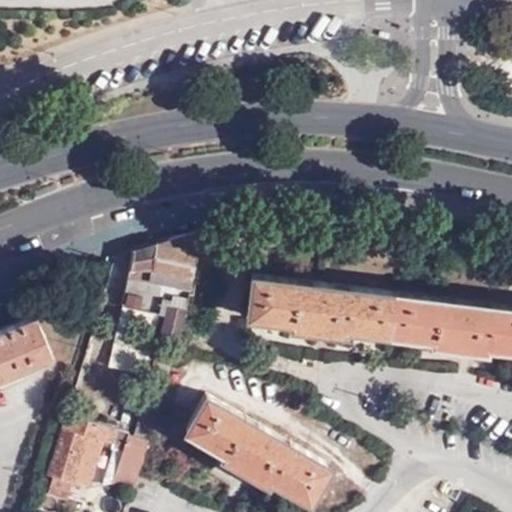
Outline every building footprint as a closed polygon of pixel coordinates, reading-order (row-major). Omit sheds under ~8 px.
[(180,337),(200,229),(164,237),(133,248),(119,298),(163,312),(158,330),(180,337)] [(511,302),(251,271),(246,313),(291,319),(290,324),(344,330),(345,325),(431,335),(431,340),(485,347),(486,342),(511,344),(511,302)] [(0,373),(53,352),(36,312),(0,327),(0,373)] [(310,498),(331,461),(207,391),(186,427),(224,449),(221,454),(268,481),(271,476),(310,498)] [(105,438),(109,425),(66,412),(49,471),(57,474),(75,480),(90,485),(105,438)] [(132,433),(109,425),(105,438),(116,441),(114,446),(116,447),(127,450),(132,433)] [(134,487),(149,438),(132,433),(127,450),(119,482),(134,487)] [(127,450),(116,447),(106,482),(106,484),(119,482),(127,450)] [(75,480),(57,474),(51,491),(69,497),(75,480)]
